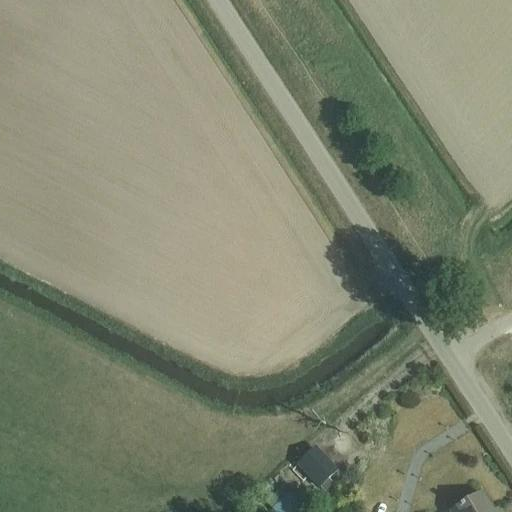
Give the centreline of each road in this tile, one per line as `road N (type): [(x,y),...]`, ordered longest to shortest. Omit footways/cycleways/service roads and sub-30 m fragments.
road 1 (unclassified): [(511,452),(217,0)]
road 2 (track): [(511,314),(449,356),(478,234),(320,0)]
